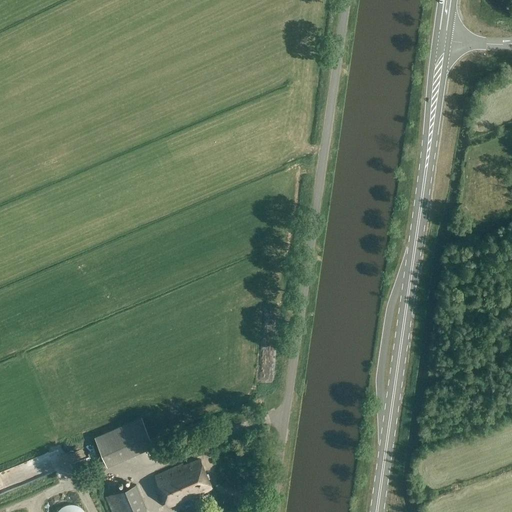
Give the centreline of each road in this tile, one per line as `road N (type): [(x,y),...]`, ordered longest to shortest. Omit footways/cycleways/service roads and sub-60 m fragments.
road 1 (unclassified): [(271,511),(346,0)]
road 2 (primary): [(376,511),(442,40)]
